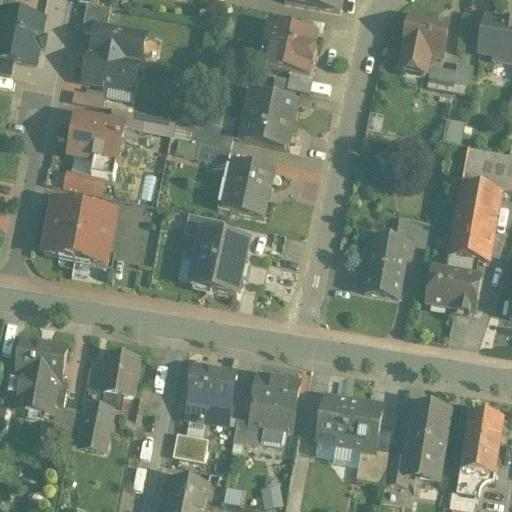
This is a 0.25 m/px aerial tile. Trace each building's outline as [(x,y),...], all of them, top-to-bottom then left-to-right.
[(342,0),(285,0),(284,6),(339,16),(342,0)] [(110,12),(86,7),(81,34),(95,37),(96,30),(106,32),(110,12)] [(43,26),(4,19),(0,40),(0,63),(12,66),(35,70),(43,26)] [(448,28),(410,21),(405,51),(404,51),(400,71),(405,78),(424,81),(429,56),(442,58),(448,28)] [(511,26),(486,22),(479,58),(493,60),(493,64),(511,67),(511,26)] [(317,39),(269,28),(264,53),(271,55),(268,72),(308,81),(310,69),(313,70),(314,69),(317,55),(316,54),(313,53),(317,39)] [(106,32),(96,30),(95,37),(91,57),(89,56),(88,57),(141,66),(146,39),(106,32)] [(141,66),(88,57),(83,85),(133,94),(138,67),(140,67),(141,66)] [(0,77),(10,80),(12,66),(0,63),(0,77)] [(434,71),(430,91),(471,98),(476,70),(459,67),(457,75),(434,71)] [(431,99),(418,97),(411,129),(424,131),(431,99)] [(297,108),(252,98),(245,128),(248,128),(244,145),(284,154),(290,129),(292,130),(297,108)] [(144,120),(112,114),(110,128),(124,131),(124,134),(141,137),(144,120)] [(110,128),(76,122),(69,159),(117,168),(124,134),(124,131),(110,128)] [(234,136),(194,127),(190,146),(199,148),(230,154),(234,136)] [(230,154),(199,148),(196,164),(227,171),(230,154)] [(511,161),(468,153),(462,188),(501,195),(501,196),(511,198),(511,161)] [(273,176),(234,167),(227,197),(233,199),(229,216),(263,223),(267,204),(266,204),(273,176)] [(67,176),(65,193),(105,197),(107,180),(67,176)] [(501,195),(462,188),(449,259),(488,266),(501,196),(501,195)] [(84,211),(54,205),(44,258),(60,261),(64,258),(75,260),(74,264),(75,264),(76,260),(87,262),(90,267),(106,270),(116,217),(95,213),(93,212),(93,213),(86,211),(85,211),(84,211)] [(224,227),(189,219),(184,239),(201,243),(202,236),(221,240),(224,227)] [(429,229),(401,224),(398,246),(397,248),(407,249),(425,252),(429,229)] [(221,240),(202,236),(201,243),(191,289),(236,299),(247,245),(221,240)] [(398,246),(373,242),(371,254),(405,260),(407,249),(397,248),(398,246)] [(405,260),(371,254),(370,258),(369,257),(367,269),(368,270),(363,298),(398,304),(405,260)] [(463,273),(457,272),(456,274),(442,272),(439,287),(432,292),(429,291),(426,308),(469,316),(471,302),(477,303),(480,282),(478,278),(465,276),(463,273)] [(67,351),(22,344),(16,380),(29,383),(24,409),(28,415),(46,418),(52,414),(52,411),(56,412),(63,413),(63,411),(68,388),(61,386),(67,351)] [(105,376),(92,374),(86,412),(88,413),(87,419),(81,452),(103,457),(107,438),(103,437),(109,411),(120,413),(123,400),(133,401),(139,363),(107,358),(107,359),(105,376)] [(235,379),(195,372),(189,407),(190,407),(228,413),(229,414),(235,379)] [(299,388),(257,382),(250,427),(249,432),(263,434),(287,437),(291,438),(299,388)] [(382,411),(342,405),(342,404),(325,401),(317,449),(336,452),(337,449),(361,453),(360,456),(374,458),(375,456),(382,411)] [(0,432),(3,433),(10,410),(0,407),(0,432)] [(228,413),(190,407),(187,423),(226,429),(228,413)] [(450,414),(415,407),(404,464),(410,465),(408,481),(437,487),(450,414)] [(76,414),(63,411),(63,413),(56,412),(49,445),(69,449),(76,416),(76,414)] [(87,419),(76,416),(69,449),(81,452),(87,419)] [(503,421),(469,416),(459,481),(478,484),(493,486),(503,421)] [(250,427),(237,425),(233,447),(260,451),(261,450),(263,434),(249,432),(250,427)] [(287,437),(263,434),(261,450),(281,453),(284,450),(287,437)] [(208,445),(177,439),(173,462),(203,468),(208,445)] [(389,458),(375,456),(374,458),(360,456),(356,485),(383,489),(389,458)] [(404,464),(390,462),(386,490),(406,493),(408,481),(410,465),(404,464)] [(478,484),(459,481),(456,499),(478,503),(480,488),(477,488),(478,484)] [(203,511),(208,489),(173,482),(166,511),(203,511)] [(266,511),(284,509),(283,489),(264,490),(266,511)]
